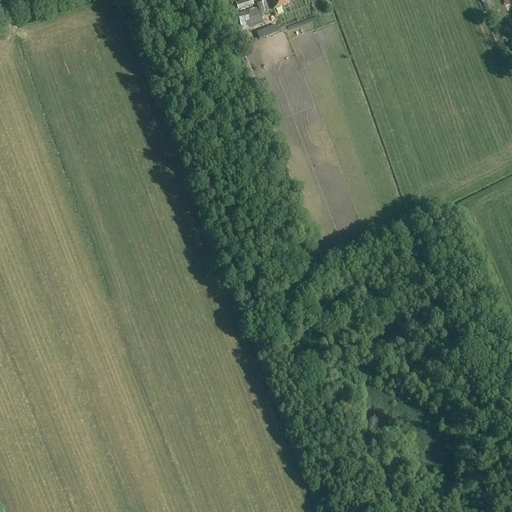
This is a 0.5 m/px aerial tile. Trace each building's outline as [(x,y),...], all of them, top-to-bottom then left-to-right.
[(246,0),(235,4),(237,11),(253,6),(250,0),(246,0)] [(270,0),(274,10),(290,4),(288,0),(270,0)] [(267,14),(264,2),(257,4),(258,8),(261,16),(267,14)] [(261,16),(258,8),(250,10),(255,26),(263,23),(261,16)] [(271,25),(272,32),(282,30),(281,23),(271,25)]
